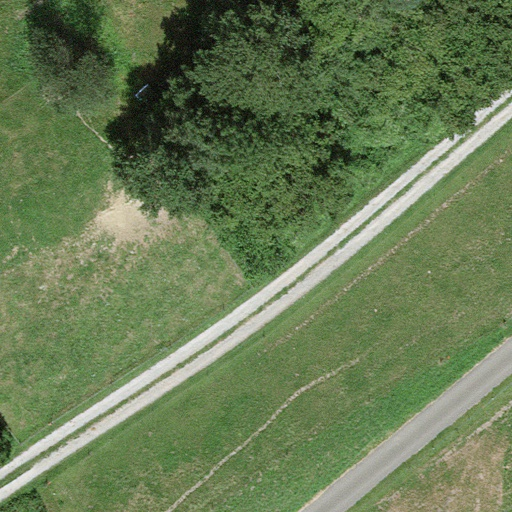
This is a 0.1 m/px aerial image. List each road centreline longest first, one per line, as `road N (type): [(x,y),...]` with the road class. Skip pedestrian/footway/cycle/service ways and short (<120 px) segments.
road 1 (track): [(511,97),(261,311),(0,474)]
road 2 (track): [(511,353),(312,511)]
